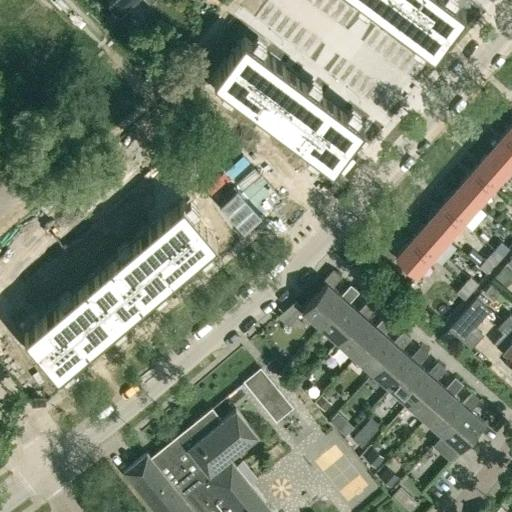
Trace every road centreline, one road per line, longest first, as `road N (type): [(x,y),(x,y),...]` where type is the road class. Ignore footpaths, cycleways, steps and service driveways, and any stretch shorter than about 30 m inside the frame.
road 1 (residential): [(45,465),(270,290),(511,27)]
road 2 (residential): [(156,96),(60,0)]
